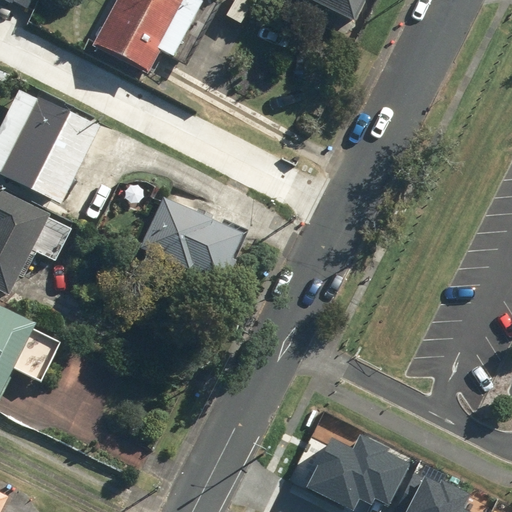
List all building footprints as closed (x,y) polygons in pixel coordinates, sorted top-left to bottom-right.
[(111,0),(91,39),(97,43),(94,48),(149,78),(161,57),(174,63),(204,7),(191,0),(190,0),(111,0)] [(304,0),(358,29),(373,0),(304,0)] [(100,129),(41,101),(1,176),(63,206),(100,129)] [(74,231),(0,191),(0,293),(9,298),(34,251),(57,263),(74,231)] [(230,262),(241,238),(163,200),(138,250),(223,292),(236,265),(230,262)] [(59,346),(34,334),(37,328),(0,309),(0,404),(16,372),(41,384),(59,346)] [(375,499),(389,506),(411,464),(387,452),(389,449),(361,434),(353,449),(332,438),(307,487),(353,510),(360,498),(372,505),(375,499)] [(469,511),(464,509),(471,496),(444,482),(442,485),(426,476),(425,478),(414,473),(394,511),(469,511)]
